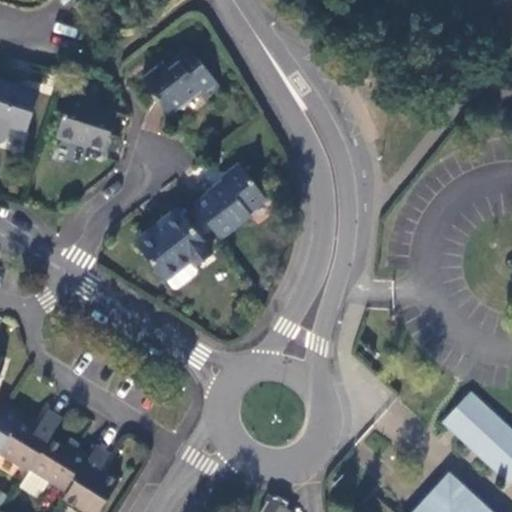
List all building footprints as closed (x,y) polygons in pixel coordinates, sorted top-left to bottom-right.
[(222,86),(190,47),(167,65),(163,61),(142,78),(170,114),(201,90),(206,97),(222,86)] [(39,89),(0,76),(0,142),(5,140),(9,125),(26,131),(39,89)] [(116,112),(70,97),(58,136),(88,146),(90,140),(106,146),(116,112)] [(23,151),(25,132),(8,130),(6,149),(23,151)] [(194,204),(220,237),(252,214),(250,210),(266,198),(239,163),(221,175),(222,179),(207,190),(208,192),(194,204)] [(213,250),(178,206),(159,220),(163,225),(139,244),(166,279),(191,260),(194,264),(213,250)] [(167,281),(175,290),(198,272),(190,262),(167,281)] [(511,481),(511,434),(469,396),(445,422),(511,482),(511,481)] [(50,436),(62,417),(49,409),(39,425),(19,413),(20,412),(7,404),(0,415),(0,454),(28,472),(30,468),(50,436)] [(67,492),(90,455),(78,446),(75,452),(64,445),(50,436),(30,468),(51,483),(67,492)] [(75,452),(78,446),(68,439),(64,445),(75,452)] [(111,452),(97,443),(90,455),(67,492),(63,499),(83,511),(97,511),(119,480),(102,468),(111,452)] [(28,472),(19,487),(40,501),(51,483),(30,468),(28,472)] [(271,495),(271,501),(281,507),(285,501),(285,500),(277,495),(271,495)] [(271,501),(269,499),(261,511),(289,511),(286,510),(281,507),(271,501)] [(462,511),(450,500),(438,511),(462,511)]
